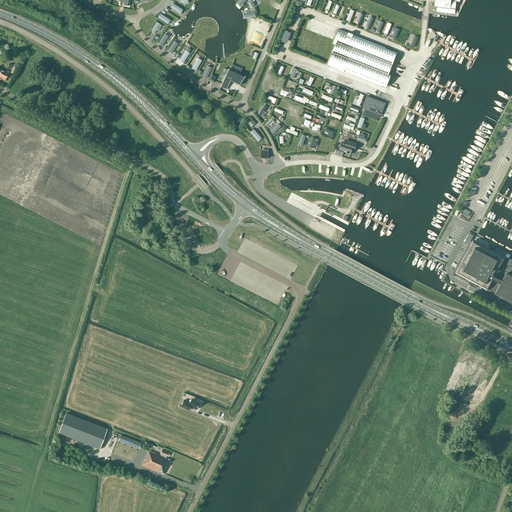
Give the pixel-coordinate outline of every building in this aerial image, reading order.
[(435,0),(438,0),(436,11),(454,13),(456,2),(457,2),(457,0),(435,0)] [(353,35),(338,29),(333,44),(335,45),(327,65),(344,72),(381,86),(382,85),(387,87),(391,75),(389,74),(394,63),(391,62),(395,53),(385,49),(386,48),(353,35)] [(187,52),(185,51),(184,53),(179,60),(182,63),(188,54),(187,52)] [(199,60),(197,58),(196,60),(196,61),(192,69),(195,71),(201,61),(199,60)] [(232,63),(229,70),(228,70),(228,69),(220,87),(221,85),(227,88),(226,90),(230,80),(239,84),(238,86),(245,76),(244,76),(244,77),(239,75),(242,67),(241,67),(241,69),(231,65),(232,63)] [(6,69),(4,72),(1,70),(0,72),(0,76),(5,79),(8,74),(9,71),(6,69)] [(385,104),(367,96),(362,108),(381,115),(385,104)] [(354,151),(356,144),(345,140),(344,143),(342,142),(340,148),(337,147),(335,153),(342,155),(343,152),(350,154),(352,150),(354,151)] [(470,212),(462,207),(460,211),(469,215),(470,212)] [(511,260),(492,250),(473,240),(472,242),(470,241),(468,244),(453,273),(472,283),(472,284),(474,285),(475,285),(476,286),(477,283),(488,288),(495,293),(495,294),(496,293),(502,296),(502,298),(511,303),(511,260)] [(191,399),(189,402),(184,400),(180,406),(188,410),(191,407),(196,409),(199,403),(191,399)] [(107,429),(66,413),(58,433),(99,449),(107,429)] [(142,443),(120,435),(118,441),(139,449),(142,443)] [(166,456),(168,453),(162,450),(160,454),(161,454),(160,456),(149,451),(146,459),(145,459),(142,465),(162,474),(169,459),(165,458),(166,456)]
